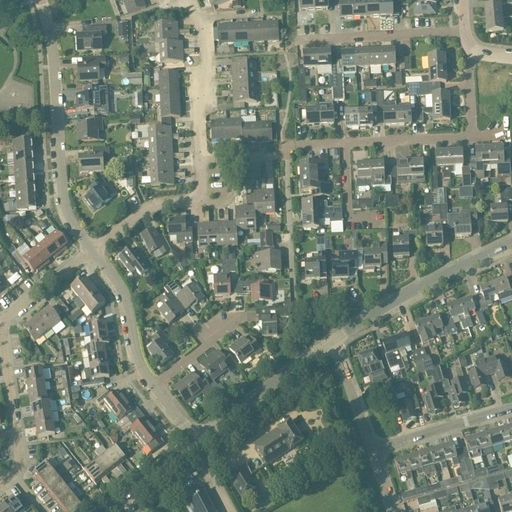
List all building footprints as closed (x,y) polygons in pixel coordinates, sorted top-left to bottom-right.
[(146,8),(142,0),(123,0),(128,14),(146,8)] [(315,11),(314,0),(300,0),(301,11),(315,11)] [(314,0),(315,11),(328,10),(327,0),(314,0)] [(353,19),(353,3),(352,0),(339,0),(340,19),(353,19)] [(366,18),(366,2),(365,0),(352,0),(353,3),(353,19),(366,18)] [(384,0),(385,1),(379,1),(379,17),(380,17),(381,19),(385,19),(387,17),(393,17),(392,8),(398,7),(397,0),(384,0)] [(416,0),(417,5),(414,5),(415,16),(435,15),(435,5),(436,5),(435,0),(416,0)] [(379,17),(379,1),(366,2),(366,18),(379,17)] [(485,7),(486,20),(502,18),(501,5),(485,7)] [(502,18),(486,20),(488,33),(504,32),(502,18)] [(263,24),(264,42),(279,42),(278,23),(263,24)] [(155,35),(178,34),(178,32),(178,24),(155,25),(155,35)] [(233,25),(234,44),(249,43),(248,24),(233,25)] [(248,24),(249,43),(264,42),(263,24),(248,24)] [(219,45),(234,44),(233,25),(218,26),(218,29),(219,41),(219,45)] [(77,35),(78,52),(102,51),(101,35),(107,34),(106,27),(92,27),(92,34),(77,35)] [(156,45),(160,44),(178,43),(178,36),(178,34),(155,35),(156,45)] [(182,43),(178,43),(160,44),(160,54),(183,53),(183,51),(182,43)] [(382,67),(381,51),(368,52),(369,68),(382,67)] [(394,51),(381,51),(382,67),(395,67),(394,51)] [(317,53),(317,69),(318,69),(318,75),(331,74),(331,76),(331,89),(338,88),(337,75),(337,67),(331,67),(330,52),(317,53)] [(369,68),(368,52),(355,53),(356,69),(369,68)] [(183,53),(160,54),(161,64),(183,63),(183,55),(183,53)] [(317,69),(317,53),(303,53),(304,69),(317,69)] [(356,69),(355,53),(342,53),(343,75),(356,75),(356,69)] [(429,71),(445,70),(445,56),(428,57),(429,71)] [(78,67),(79,83),(99,82),(99,70),(105,70),(105,58),(87,59),(87,66),(78,67)] [(232,75),(255,73),(254,64),(232,65),(232,73),(232,75)] [(445,70),(429,71),(429,76),(421,78),(423,84),(415,84),(415,91),(428,90),(428,84),(430,84),(446,83),(446,77),(448,76),(447,71),(445,70)] [(160,89),(179,88),(178,73),(159,73),(160,89)] [(233,84),(255,83),(255,73),(232,75),(232,77),(233,84)] [(142,74),(129,75),(130,86),(142,85),(142,74)] [(233,94),(256,93),(255,83),(233,84),(233,92),(233,94)] [(397,110),(398,126),(411,125),(410,112),(416,111),(416,110),(415,97),(415,91),(415,84),(408,84),(408,86),(406,86),(406,87),(406,90),(406,91),(409,91),(409,97),(410,105),(397,105),(397,110)] [(83,96),(76,97),(76,111),(94,110),(100,109),(99,96),(103,96),(103,88),(83,89),(83,96)] [(161,103),(179,103),(179,88),(160,89),(161,103)] [(398,126),(397,110),(397,105),(397,103),(384,104),(383,91),(376,92),(377,105),(378,105),(378,111),(384,111),(384,127),(398,126)] [(233,96),(234,104),(256,103),(256,93),(233,94),(233,96)] [(135,96),(135,108),(137,108),(143,108),(142,95),(137,95),(137,96),(135,96)] [(433,109),(449,108),(449,95),(432,96),(433,109)] [(180,118),(179,103),(161,103),(161,119),(180,118)] [(319,105),(321,126),(334,125),(333,109),(333,104),(319,105)] [(307,126),(321,126),(319,105),(320,110),(306,110),(307,126)] [(449,108),(433,109),(416,110),(416,111),(417,123),(423,122),(423,114),(433,116),(434,122),(450,121),(449,108)] [(358,112),(359,128),(360,128),(361,130),(365,130),(366,128),(372,127),(372,111),(358,112)] [(359,128),(358,112),(345,112),(346,129),(359,128)] [(77,127),(78,143),(98,142),(98,131),(102,131),(102,119),(89,120),(89,126),(77,127)] [(226,122),(227,140),(242,139),(241,125),(241,121),(226,122)] [(226,122),(211,122),(212,141),(227,140),(226,122)] [(256,124),(257,142),(272,142),(271,123),(256,124)] [(256,124),(241,125),(242,139),(242,143),(257,142),(256,124)] [(172,136),(171,128),(148,129),(149,139),(172,138),(172,136)] [(172,138),(149,139),(149,149),(172,148),(172,140),(172,138)] [(12,141),(13,153),(32,153),(32,141),(12,141)] [(79,156),(80,173),(104,172),(103,158),(110,158),(109,148),(93,149),(93,155),(79,156)] [(172,155),(172,148),(149,149),(150,158),(173,157),(172,155)] [(491,167),(490,149),(476,150),(477,163),(471,163),(472,188),(476,188),(475,179),(484,178),(483,168),(491,167)] [(491,167),(498,167),(498,177),(500,177),(501,187),(511,186),(510,161),(503,161),(503,149),(490,149),(491,167)] [(450,152),(450,167),(451,174),(455,174),(456,167),(463,166),(462,151),(450,152)] [(450,167),(450,152),(437,152),(437,168),(444,167),(444,181),(451,180),(450,167)] [(32,153),(13,153),(13,165),(33,164),(32,153)] [(173,157),(150,158),(150,168),(173,167),(173,159),(173,157)] [(300,165),(301,178),(318,177),(318,169),(328,169),(328,159),(315,159),(315,165),(300,165)] [(410,162),(411,184),(424,184),(423,161),(410,162)] [(410,162),(397,162),(398,185),(411,184),(410,162)] [(371,164),(372,187),(385,187),(392,186),(391,178),(385,178),(384,163),(371,164)] [(472,188),(471,163),(470,163),(470,169),(462,169),(463,189),(472,188)] [(33,164),(13,165),(14,176),(33,175),(33,164)] [(372,187),(371,164),(358,164),(358,180),(357,180),(358,188),(367,188),(372,187)] [(173,167),(150,168),(151,178),(174,176),(173,175),(173,167)] [(33,175),(14,176),(14,188),(33,187),(33,175)] [(174,176),(151,178),(151,188),(174,186),(174,179),(174,176)] [(318,177),(301,178),(302,192),(313,191),(313,197),(316,196),(330,196),(329,186),(319,186),(318,177)] [(101,179),(89,188),(93,193),(84,199),(94,212),(111,199),(102,187),(105,184),(101,179)] [(33,187),(14,188),(15,199),(34,198),(33,187)] [(472,188),(463,189),(459,189),(459,199),(473,199),(472,188)] [(438,189),(431,190),(431,194),(431,196),(432,200),(432,206),(439,206),(438,189)] [(439,206),(447,205),(446,189),(438,189),(439,206)] [(491,208),(492,225),(508,224),(507,202),(511,201),(511,195),(511,190),(501,190),(502,207),(491,208)] [(263,192),(265,215),(275,214),(274,191),(266,192),(263,192)] [(254,196),(254,207),(255,215),(265,215),(263,192),(261,192),(254,192),(254,196)] [(34,198),(15,199),(15,211),(34,210),(34,198)] [(303,216),(318,215),(318,216),(342,214),(342,207),(329,208),(329,209),(318,210),(318,203),(302,203),(302,204),(300,206),(300,210),(303,211),(303,216)] [(439,206),(440,221),(448,221),(447,209),(447,205),(439,206)] [(256,230),(255,215),(254,207),(247,208),(245,208),(246,231),(256,230)] [(235,208),(236,223),(237,231),(246,231),(245,208),(243,208),(235,208)] [(449,231),(455,231),(455,237),(471,237),(471,225),(477,224),(477,211),(462,212),(462,223),(455,223),(455,222),(448,223),(449,231)] [(303,216),(304,230),(319,229),(319,221),(330,221),(331,224),(343,223),(342,214),(318,216),(318,215),(303,216)] [(169,221),(169,237),(177,237),(177,245),(185,244),(186,255),(193,254),(192,244),(191,231),(185,231),(184,220),(176,221),(175,219),(171,219),(171,221),(169,221)] [(238,246),(237,231),(236,223),(229,223),(226,224),(228,246),(238,246)] [(430,224),(427,227),(428,248),(442,247),(441,230),(441,223),(434,224),(430,224)] [(207,225),(208,247),(218,247),(217,224),(209,224),(207,225)] [(217,224),(218,247),(228,246),(226,224),(224,224),(217,224)] [(207,225),(205,225),(197,225),(198,248),(208,247),(207,225)] [(154,230),(141,237),(150,255),(153,253),(155,258),(156,260),(157,259),(157,258),(171,251),(163,236),(158,239),(154,230)] [(47,238),(61,254),(67,250),(65,248),(68,246),(56,231),(47,238)] [(393,241),(394,259),(409,258),(409,243),(418,242),(417,232),(404,232),(404,240),(393,241)] [(264,254),(263,248),(272,248),(272,233),(260,234),(260,248),(255,249),(256,273),(280,272),(280,254),(264,254)] [(316,247),(325,246),(324,234),(316,235),(316,247)] [(39,245),(51,259),(53,258),(54,260),(61,254),(47,238),(39,245)] [(31,252),(44,268),(50,263),(48,261),(51,259),(39,245),(31,252)] [(363,260),(363,271),(374,271),(374,269),(381,268),(381,266),(387,265),(386,245),(373,245),(374,253),(365,253),(365,260),(363,260)] [(119,259),(130,274),(136,270),(141,277),(152,269),(141,255),(136,259),(130,250),(119,259)] [(31,252),(22,259),(26,263),(22,266),(25,271),(29,268),(33,273),(36,271),(37,273),(44,268),(31,252)] [(332,273),(332,281),(340,281),(340,280),(348,279),(348,271),(357,270),(356,253),(340,254),(341,264),(333,264),(333,273),(332,273)] [(305,262),(306,281),(327,280),(325,254),(312,255),(312,262),(305,262)] [(235,260),(231,261),(222,261),(223,276),(214,276),(215,297),(230,296),(229,273),(235,273),(235,260)] [(71,289),(78,298),(91,287),(84,278),(71,289)] [(493,285),(497,296),(498,296),(499,301),(511,296),(511,284),(509,286),(507,280),(501,282),(499,281),(497,280),(496,281),(494,282),(494,284),(493,285)] [(272,287),(268,287),(268,281),(236,282),(237,296),(243,295),(242,289),(251,288),(252,303),(272,302),(272,287)] [(172,293),(185,311),(193,304),(195,306),(198,304),(199,305),(201,305),(204,303),(204,301),(203,300),(204,299),(193,285),(181,295),(178,291),(179,290),(173,282),(167,287),(172,293)] [(497,296),(493,285),(480,289),(483,297),(477,299),(482,312),(488,310),(487,307),(493,305),(490,299),(497,296)] [(91,287),(78,298),(85,306),(98,295),(91,287)] [(185,311),(172,293),(161,301),(165,307),(158,312),(169,326),(178,319),(177,317),(185,311)] [(98,295),(85,306),(92,315),(105,304),(98,295)] [(468,329),(473,327),(469,314),(476,312),(471,299),(460,303),(468,329)] [(468,329),(460,303),(454,305),(452,303),(448,305),(448,307),(452,320),(459,317),(464,330),(468,329)] [(50,309),(41,316),(52,329),(61,322),(50,309)] [(259,317),(260,331),(262,331),(263,337),(277,336),(276,318),(290,318),(289,309),(267,310),(267,316),(259,317)] [(485,323),(481,312),(475,314),(479,325),(485,323)] [(436,346),(441,345),(438,337),(439,337),(438,334),(443,332),(444,335),(450,333),(447,324),(446,319),(440,321),(439,317),(438,317),(437,315),(432,316),(432,319),(427,321),(436,346)] [(52,329),(41,316),(32,323),(43,336),(52,329)] [(437,349),(436,346),(427,321),(415,325),(420,338),(426,336),(430,348),(431,348),(432,351),(437,349)] [(447,324),(450,333),(451,336),(457,333),(453,322),(447,324)] [(43,336),(32,323),(23,330),(34,343),(43,336)] [(88,326),(90,337),(107,334),(105,323),(88,326)] [(148,351),(160,367),(173,357),(165,347),(171,343),(162,332),(153,339),(157,344),(148,351)] [(90,337),(92,347),(92,348),(104,346),(109,345),(107,334),(90,337)] [(394,339),(399,352),(403,364),(409,362),(405,350),(411,347),(406,335),(394,339)] [(243,338),(229,349),(241,364),(255,354),(256,355),(261,351),(251,338),(246,342),(243,338)] [(399,352),(394,339),(383,343),(387,355),(386,356),(391,370),(399,367),(400,371),(405,370),(403,364),(399,352)] [(106,356),(104,346),(92,348),(92,347),(87,348),(89,359),(106,356)] [(32,358),(40,355),(37,348),(29,351),(32,358)] [(358,358),(362,369),(370,367),(373,375),(369,376),(372,385),(387,380),(381,362),(377,364),(373,352),(358,358)] [(218,353),(201,366),(212,381),(227,369),(230,373),(237,368),(226,354),(222,357),(218,353)] [(106,356),(89,359),(90,370),(107,367),(106,356)] [(421,360),(425,372),(428,371),(433,369),(429,357),(421,360)] [(489,374),(495,372),(498,383),(511,379),(506,362),(498,365),(496,357),(485,360),(489,374)] [(421,360),(416,361),(414,362),(419,375),(425,372),(421,360)] [(489,374),(485,360),(475,363),(477,371),(469,374),(474,390),(487,386),(484,376),(489,374)] [(109,378),(107,367),(90,370),(84,371),(86,381),(81,382),(82,388),(104,385),(103,379),(109,378)] [(440,383),(448,381),(444,367),(435,369),(438,376),(440,383)] [(25,373),(27,385),(44,382),(42,371),(25,373)] [(192,375),(175,388),(187,404),(202,393),(204,396),(212,390),(202,378),(197,382),(192,375)] [(452,390),(447,391),(453,408),(455,407),(456,408),(459,407),(460,405),(466,404),(463,396),(468,394),(464,379),(451,383),(454,389),(452,390)] [(44,382),(27,385),(29,395),(46,393),(44,382)] [(218,386),(214,383),(210,386),(222,403),(229,397),(220,385),(218,386)] [(429,397),(423,398),(428,415),(430,415),(431,416),(436,415),(436,413),(441,411),(438,400),(443,398),(440,386),(427,390),(429,397)] [(394,388),(387,390),(392,403),(398,401),(394,388)] [(111,413),(112,412),(126,401),(118,391),(112,396),(108,391),(95,401),(99,406),(104,403),(111,413)] [(46,393),(29,395),(30,406),(33,406),(48,403),(47,403),(46,393)] [(399,406),(404,422),(417,419),(414,411),(420,409),(416,396),(409,399),(410,403),(399,406)] [(126,401),(112,412),(111,413),(119,422),(116,424),(120,430),(130,422),(126,417),(134,411),(126,401)] [(34,416),(52,414),(50,402),(47,403),(48,403),(33,406),(34,416)] [(36,427),(53,424),(52,414),(34,416),(36,427)] [(130,422),(120,430),(125,435),(130,430),(138,440),(153,428),(145,418),(134,427),(130,422)] [(254,445),(267,465),(303,442),(290,422),(254,445)] [(53,424),(36,427),(38,438),(55,435),(53,424)] [(92,428),(95,432),(100,428),(97,424),(92,428)] [(511,429),(511,427),(500,430),(504,445),(511,443),(511,447),(511,429)] [(153,428),(138,440),(145,450),(143,452),(147,457),(156,450),(152,444),(160,438),(153,428)] [(504,445),(500,430),(488,434),(492,448),(504,445)] [(492,448),(488,434),(477,437),(481,452),(492,448)] [(481,452),(477,437),(465,441),(471,461),(482,457),(481,452)] [(470,481),(464,460),(458,462),(457,458),(453,445),(442,448),(446,462),(452,460),(454,467),(459,465),(463,477),(464,476),(465,482),(470,481)] [(107,452),(118,466),(120,465),(126,460),(115,446),(108,451),(107,452)] [(448,468),(446,462),(442,448),(437,449),(436,447),(430,449),(431,451),(430,451),(434,466),(441,464),(443,470),(448,468)] [(434,466),(430,451),(419,455),(423,469),(424,469),(434,466)] [(100,457),(99,458),(111,472),(116,468),(118,466),(107,452),(100,457)] [(419,455),(407,458),(411,473),(412,472),(419,470),(420,475),(425,474),(424,469),(423,469),(419,455)] [(111,472),(99,458),(92,464),(103,478),(105,477),(111,472)] [(414,479),(412,472),(411,473),(407,458),(395,462),(399,476),(407,474),(409,480),(414,479)] [(470,458),(464,460),(470,481),(475,479),(473,474),(474,473),(470,458)] [(38,480),(39,482),(54,470),(57,468),(51,460),(33,474),(38,480)] [(500,473),(498,466),(498,467),(496,461),(491,462),(494,474),(500,473)] [(103,478),(92,464),(84,470),(95,485),(101,480),(103,478)] [(229,478),(244,500),(259,491),(251,479),(250,479),(249,478),(252,476),(247,464),(238,470),(240,472),(237,474),(237,473),(229,478)] [(488,476),(494,474),(492,467),(486,469),(486,470),(488,476)] [(45,489),(60,477),(54,470),(39,482),(41,484),(45,489)] [(474,473),(476,479),(488,476),(486,470),(474,473)] [(497,482),(505,480),(503,475),(487,479),(486,480),(490,491),(499,489),(497,482)] [(51,497),(66,485),(60,477),(45,489),(50,495),(51,497)] [(441,489),(440,483),(428,487),(430,493),(441,489)] [(470,491),(478,489),(476,483),(468,485),(470,491)] [(53,499),(57,504),(72,492),(66,485),(51,497),(53,499)] [(470,491),(468,485),(457,488),(459,494),(470,491)] [(459,494),(457,488),(446,491),(447,497),(459,494)] [(184,497),(192,511),(214,511),(205,494),(204,494),(203,491),(198,494),(196,490),(184,497)] [(418,496),(417,490),(401,495),(403,501),(418,496)] [(447,497),(446,491),(434,495),(435,501),(447,497)] [(78,500),(72,492),(57,504),(62,510),(63,511),(78,500)] [(435,501),(434,495),(423,498),(417,500),(419,505),(435,501)] [(5,505),(10,511),(28,511),(31,510),(21,498),(16,501),(14,498),(5,505)] [(476,511),(493,511),(495,511),(491,498),(485,500),(487,506),(481,508),(479,501),(474,503),(476,509),(475,509),(476,511)] [(511,511),(511,502),(511,498),(498,501),(501,511),(511,511)] [(78,500),(63,511),(78,511),(84,508),(78,500)]
